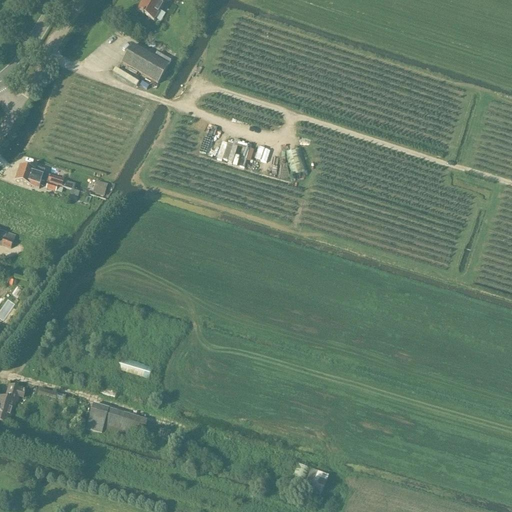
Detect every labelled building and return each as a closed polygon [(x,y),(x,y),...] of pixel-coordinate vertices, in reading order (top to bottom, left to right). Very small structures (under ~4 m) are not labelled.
[(166,0),(169,1),(169,0),(146,0),(143,5),(142,3),(137,11),(142,14),(141,15),(143,16),(144,15),(154,21),(165,0),(166,0)] [(122,63),(158,84),(168,66),(154,58),(132,46),(122,63)] [(157,54),(154,58),(168,66),(171,62),(157,54)] [(112,74),(136,88),(138,83),(133,79),(136,74),(118,64),(112,74)] [(215,159),(236,167),(240,157),(235,156),(238,146),(222,140),(215,159)] [(307,173),(301,150),(287,153),(293,177),(307,173)] [(0,165),(6,170),(11,163),(0,155),(0,165)] [(20,167),(18,174),(40,181),(42,182),(44,183),(48,184),(48,183),(50,177),(44,175),(45,171),(36,169),(35,172),(20,167)] [(18,174),(15,182),(39,190),(40,187),(43,188),(44,183),(42,182),(40,181),(18,174)] [(48,183),(62,188),(64,181),(50,177),(48,183)] [(104,198),(107,186),(96,182),(92,194),(104,198)] [(46,189),(56,193),(57,188),(48,185),(46,189)] [(0,231),(0,237),(4,239),(2,246),(11,250),(16,237),(0,231)] [(120,359),(116,371),(149,381),(152,370),(147,368),(147,367),(120,359)] [(0,398),(0,423),(8,426),(15,403),(17,404),(18,397),(23,399),(25,393),(20,391),(21,390),(9,387),(6,400),(0,398)] [(55,403),(57,395),(40,390),(38,398),(55,403)] [(148,421),(109,410),(94,406),(86,432),(101,436),(102,432),(141,443),(148,421)] [(289,490),(319,501),(328,476),(298,465),(289,490)]
